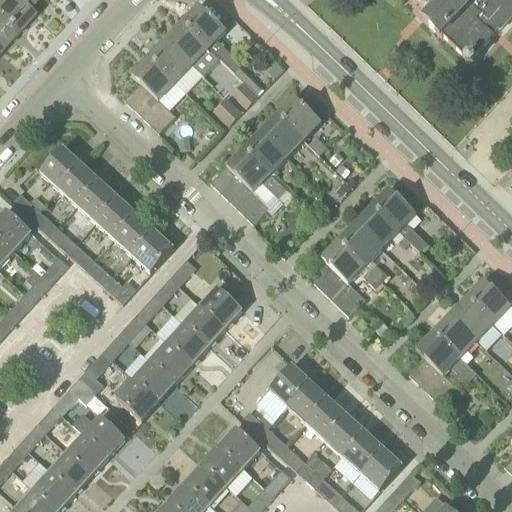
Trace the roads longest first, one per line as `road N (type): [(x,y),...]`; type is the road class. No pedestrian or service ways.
road 1 (residential): [(511,511),(64,79)]
road 2 (secondary): [(511,244),(255,0)]
